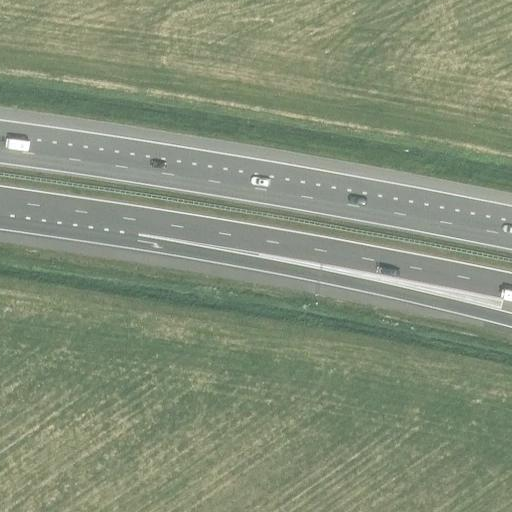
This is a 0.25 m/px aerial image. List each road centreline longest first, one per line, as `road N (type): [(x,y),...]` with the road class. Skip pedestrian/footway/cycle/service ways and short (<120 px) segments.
road 1 (motorway): [(511,236),(0,151)]
road 2 (motorway): [(139,221),(319,276),(511,321)]
road 3 (motorway): [(139,221),(511,289)]
road 4 (motorway): [(0,202),(139,221)]
